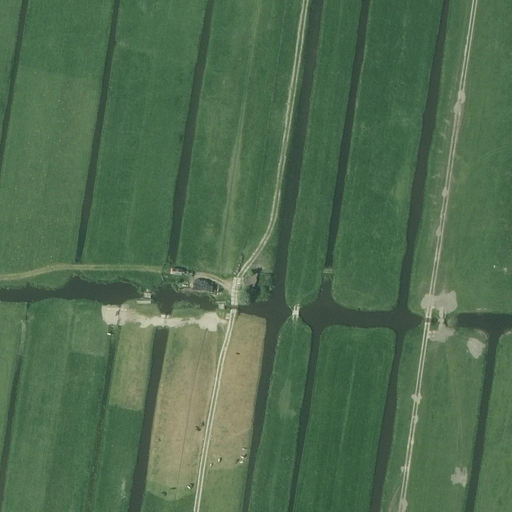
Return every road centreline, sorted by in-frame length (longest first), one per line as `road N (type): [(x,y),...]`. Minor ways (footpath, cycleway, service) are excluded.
road 1 (track): [(400,511),(476,0)]
road 2 (track): [(190,511),(229,313),(223,286),(139,265),(0,274)]
road 3 (track): [(223,286),(272,221),(304,0)]
